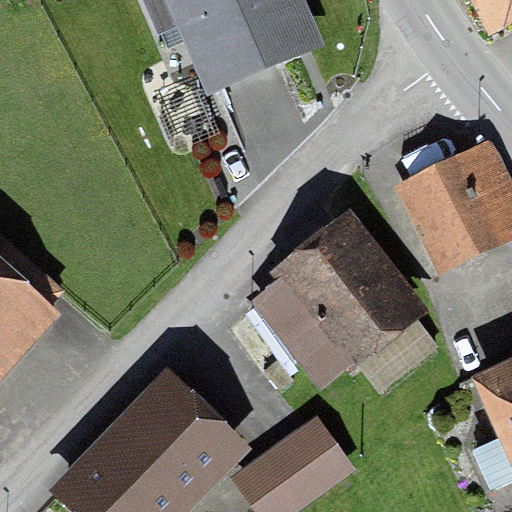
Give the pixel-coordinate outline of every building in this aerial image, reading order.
[(208,103),(326,54),(302,0),(138,0),(158,44),(179,35),(208,103)] [(511,0),(466,0),(490,44),(511,32),(511,0)] [(396,190),(440,279),(511,243),(511,190),(490,145),(396,190)] [(430,318),(350,217),(270,280),(276,288),(252,306),(322,394),(345,375),(350,381),(360,373),(379,397),(440,349),(422,325),(430,318)] [(0,337),(50,282),(0,237),(0,337)] [(511,501),(511,367),(471,387),(499,445),(473,458),(497,508),(511,501)] [(156,511),(216,450),(163,399),(72,494),(90,511),(156,511)] [(231,482),(253,511),(302,511),(356,473),(318,420),(231,482)]
